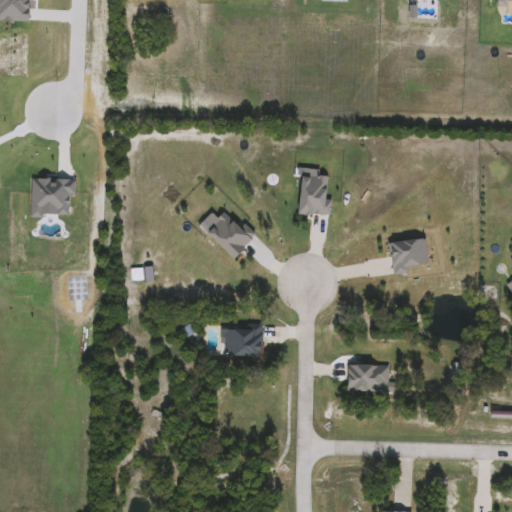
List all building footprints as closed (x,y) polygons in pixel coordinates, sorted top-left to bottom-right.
[(0,0),(28,0),(27,23),(0,22),(0,0)] [(295,172),(296,221),(323,220),(324,173),(295,172)] [(29,178),(79,179),(70,223),(26,223),(29,178)] [(217,215),(254,242),(235,261),(196,229),(217,215)] [(385,243),(422,238),(426,269),(392,276),(385,243)] [(225,330),(224,358),(262,359),(260,329),(225,330)] [(348,365),(388,366),(388,393),(343,396),(348,365)]
